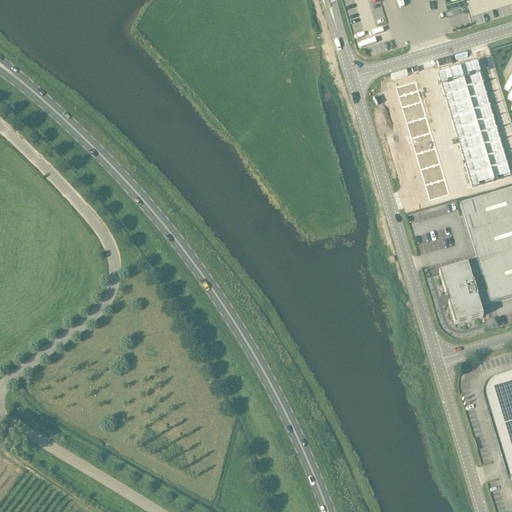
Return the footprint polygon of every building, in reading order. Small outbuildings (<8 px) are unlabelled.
[(477,64),(457,70),(464,91),(483,85),(477,64)] [(457,70),(438,76),(444,97),(464,91),(457,70)] [(415,82),(395,88),(401,108),(421,102),(415,82)] [(483,85),(464,91),(467,102),(486,96),(483,85)] [(464,91),(444,97),(448,108),(467,102),(464,91)] [(486,96),(467,102),(471,114),(490,108),(486,96)] [(421,102),(401,108),(406,124),(426,118),(421,102)] [(467,102),(448,108),(451,120),(471,114),(467,102)] [(490,108),(471,114),(474,125),(493,120),(490,108)] [(471,114),(451,120),(455,131),(474,125),(471,114)] [(426,118),(406,124),(411,139),(431,133),(426,118)] [(493,120),(474,125),(477,137),(497,131),(493,120)] [(474,125),(455,131),(458,143),(477,137),(474,125)] [(497,131),(477,137),(481,148),(500,143),(497,131)] [(431,133),(411,139),(415,155),(435,149),(431,133)] [(477,137),(458,143),(462,154),(481,148),(477,137)] [(500,143),(481,148),(484,160),(504,154),(500,143)] [(481,148),(462,154),(465,166),(484,160),(481,148)] [(435,149),(415,155),(420,170),(440,164),(435,149)] [(504,154),(484,160),(488,172),(507,166),(504,154)] [(484,160),(465,166),(468,177),(488,172),(484,160)] [(440,164),(420,170),(425,186),(445,180),(440,164)] [(507,166),(488,172),(491,183),(511,177),(507,166)] [(488,172),(468,177),(472,189),(491,183),(488,172)] [(445,180),(425,186),(429,201),(449,195),(445,180)] [(511,298),(511,189),(460,206),(476,262),(475,263),(476,264),(441,275),(455,324),(466,321),(466,323),(483,318),(480,308),(482,307),(481,306),(489,303),(490,305),(511,298)] [(511,378),(496,383),(492,385),(489,388),(487,391),(486,395),(487,400),(511,482),(511,378)]
